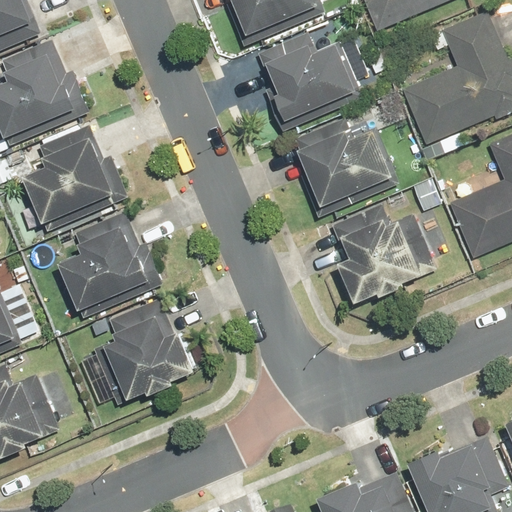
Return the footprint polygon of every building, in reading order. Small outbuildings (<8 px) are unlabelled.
[(28,0),(0,0),(0,57),(45,38),(28,0)] [(230,0),(248,43),(327,10),(322,0),(230,0)] [(364,0),(379,33),(458,0),(364,0)] [(402,94),(426,151),(511,114),(511,48),(496,10),(449,29),(465,67),(402,94)] [(254,63),(282,130),(365,96),(336,29),(254,63)] [(88,118),(57,44),(2,66),(10,85),(0,89),(0,117),(13,149),(88,118)] [(289,142),(320,217),(399,184),(368,109),(289,142)] [(122,202),(91,127),(37,150),(45,169),(25,177),(48,233),(122,202)] [(451,208),(475,264),(511,248),(511,139),(486,150),(502,186),(451,208)] [(14,159),(0,165),(0,180),(3,188),(23,180),(14,159)] [(338,270),(354,309),(440,273),(409,200),(336,230),(351,265),(338,270)] [(159,290),(128,216),(73,239),(81,258),(61,266),(84,321),(159,290)] [(0,290),(0,361),(26,351),(0,290)] [(199,374),(168,300),(114,323),(121,342),(101,350),(125,405),(199,374)] [(0,463),(63,437),(32,363),(0,376),(0,463)] [(511,483),(492,437),(408,472),(424,511),(497,511),(493,502),(511,493),(511,483)] [(414,511),(400,478),(317,511),(414,511)]
